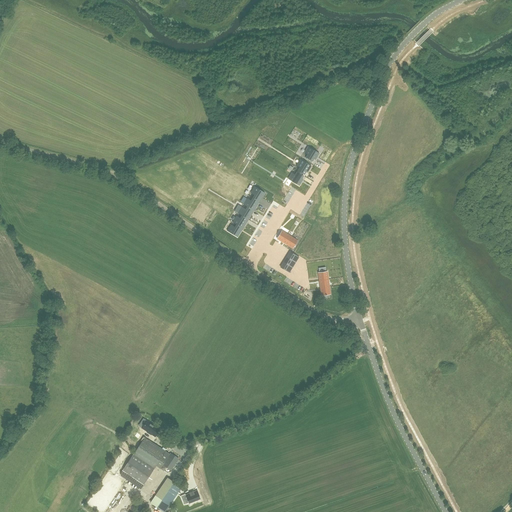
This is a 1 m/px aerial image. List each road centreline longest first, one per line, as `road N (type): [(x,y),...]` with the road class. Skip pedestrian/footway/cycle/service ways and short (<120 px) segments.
road 1 (tertiary): [(359,318),(344,225),(355,148),(391,62),(434,15),(462,0)]
road 2 (unclassified): [(243,263),(109,173),(0,142)]
road 3 (tertiary): [(445,511),(393,412),(359,318)]
road 4 (unclassified): [(359,318),(321,316),(243,263)]
